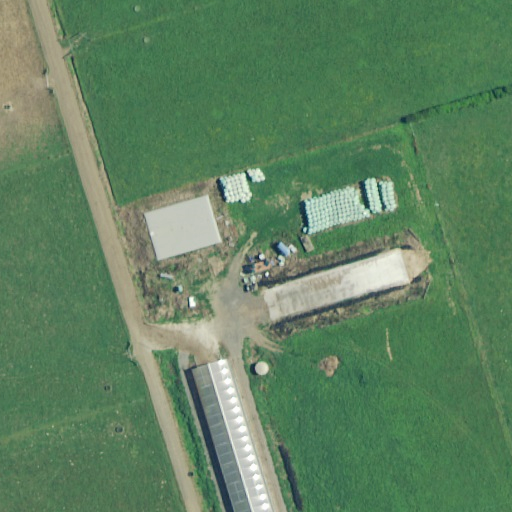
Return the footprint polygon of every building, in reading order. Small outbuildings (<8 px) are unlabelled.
[(410,283),(401,250),(361,262),(370,295),(410,283)] [(256,262),(258,272),(276,267),(274,257),(256,262)] [(234,278),(233,288),(246,288),(246,278),(234,278)] [(286,303),(288,311),(304,307),(302,299),(286,303)] [(262,376),(263,376),(265,376),(266,376),(267,376),(269,375),(270,374),(271,373),(271,372),(272,371),(272,370),(272,368),(272,367),(272,366),(271,365),(271,364),(270,363),(269,362),(267,361),(266,361),(265,361),(263,361),(262,361),(261,362),(260,363),(259,364),(258,365),(258,366),(257,367),(257,369),(257,370),(258,371),(258,372),(259,373),(260,374),(261,375),(262,376)] [(276,511),(231,363),(195,374),(236,511),(276,511)]
